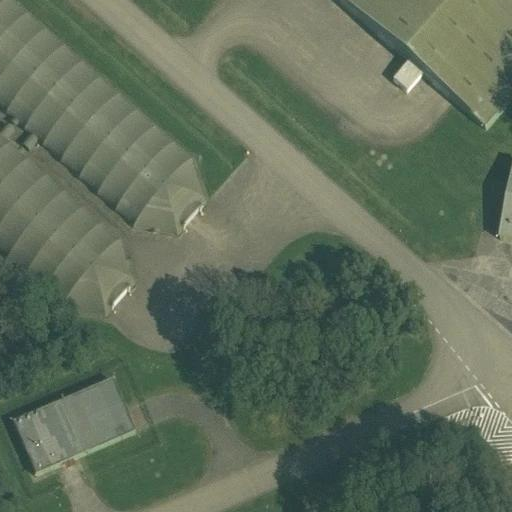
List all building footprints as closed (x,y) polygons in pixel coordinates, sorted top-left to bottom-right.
[(0,0),(0,115),(133,232),(177,243),(209,207),(195,162),(8,0),(0,0)] [(511,0),(319,0),(404,74),(391,89),(406,103),(419,88),(482,144),(511,109),(511,0)] [(0,261),(56,312),(100,322),(133,287),(119,241),(0,138),(0,261)] [(511,178),(498,249),(511,251),(511,178)] [(12,425),(34,479),(135,437),(112,383),(12,425)]
